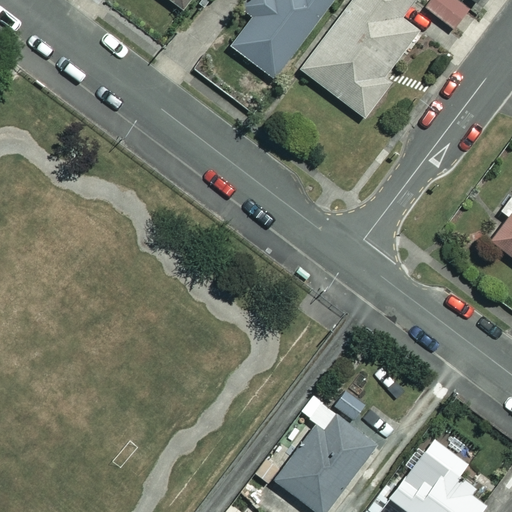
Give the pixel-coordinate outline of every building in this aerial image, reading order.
[(182,0),(164,0),(176,9),(182,0)] [(330,0),(245,0),(239,8),(248,16),(225,44),(268,78),(330,0)] [(406,0),(348,0),(297,70),(360,117),(387,80),(379,75),(413,31),(394,17),(406,0)] [(467,9),(455,0),(427,0),(422,8),(451,30),(467,9)] [(511,198),(508,195),(496,211),(504,218),(487,241),(511,260),(511,198)] [(363,407),(338,389),(328,403),(352,421),(363,407)] [(323,511),(374,449),(326,410),(270,480),(310,511),(323,511)] [(473,511),(482,499),(415,454),(384,501),(400,511),(473,511)]
